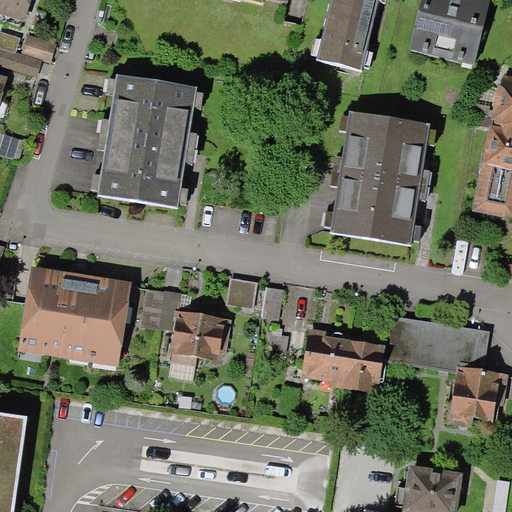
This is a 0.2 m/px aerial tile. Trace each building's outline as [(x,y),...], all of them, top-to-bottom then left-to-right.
[(0,0),(0,12),(24,20),(30,0),(0,0)] [(379,0),(332,0),(317,61),(361,72),(379,0)] [(491,0),(422,0),(410,50),(475,66),(491,0)] [(56,47),(26,37),(22,51),(51,61),(56,47)] [(14,54),(9,69),(36,77),(41,63),(14,54)] [(511,77),(504,76),(477,207),(511,214),(511,77)] [(199,89),(119,77),(100,196),(180,209),(186,169),(193,129),(199,89)] [(0,118),(4,118),(8,107),(1,100),(6,83),(0,80),(0,118)] [(433,127),(353,114),(334,234),(414,246),(421,206),(427,166),(433,127)] [(25,142),(3,135),(0,145),(0,153),(8,156),(10,150),(21,154),(25,142)] [(130,287),(33,272),(21,352),(117,367),(130,287)] [(262,318),(278,320),(283,291),(267,288),(262,318)] [(148,290),(143,327),(176,332),(171,361),(193,364),(194,358),(220,362),(221,354),(227,355),(232,322),(185,315),(188,296),(148,290)] [(335,334),(331,336),(330,338),(309,334),(302,375),(333,381),(332,387),(381,396),(387,363),(458,374),(451,422),(470,425),(471,419),(496,423),(504,377),(483,374),(489,335),(388,319),(383,350),(356,345),(356,343),(343,340),(343,338),(340,335),(335,334)] [(0,511),(14,511),(26,420),(0,416),(0,511)] [(396,509),(406,511),(455,511),(461,478),(412,471),(409,490),(399,489),(396,509)]
